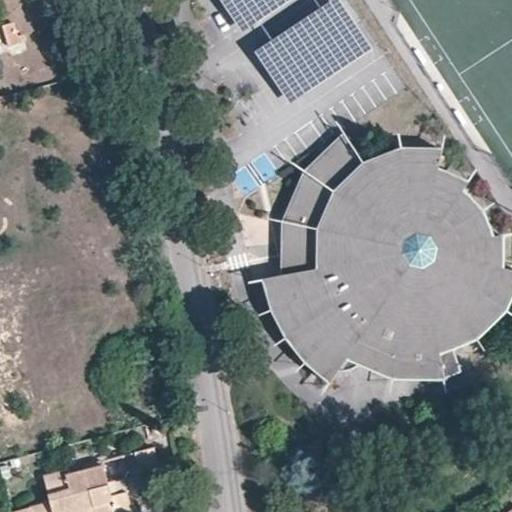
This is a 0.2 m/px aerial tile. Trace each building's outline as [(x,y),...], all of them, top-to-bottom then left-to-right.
[(215,0),(239,38),(299,0),(215,0)] [(339,0),(252,53),(285,106),(372,52),(340,0),(339,0)] [(11,45),(20,43),(14,20),(5,23),(11,45)] [(319,228),(320,266),(284,275),(268,281),(277,307),(288,326),(300,343),(318,362),(336,376),(343,380),(350,367),(354,367),(361,367),(365,365),(369,361),(372,355),(409,366),(460,359),(454,339),(475,327),(504,298),(511,277),(511,256),(500,254),(498,223),(489,225),(478,204),(460,186),(466,178),(437,165),(440,144),(398,143),(362,158),(340,131),(301,171),(284,223),(319,228)] [(319,228),(284,223),(284,275),(320,266),(319,228)] [(158,464),(155,449),(135,454),(139,468),(158,464)] [(108,482),(104,466),(69,474),(67,471),(43,476),(50,502),(14,511),(132,511),(127,492),(112,496),(108,482)] [(127,492),(124,478),(108,482),(112,496),(127,492)]
